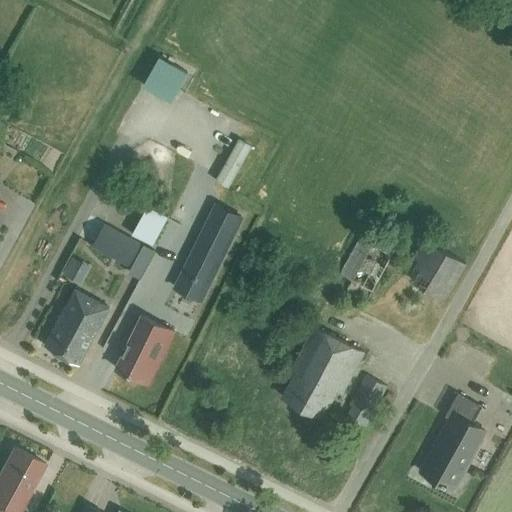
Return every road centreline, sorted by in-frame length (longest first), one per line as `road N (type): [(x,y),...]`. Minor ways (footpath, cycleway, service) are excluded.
road 1 (residential): [(340,511),(511,209)]
road 2 (secondary): [(231,499),(0,384)]
road 3 (track): [(34,224),(159,0)]
